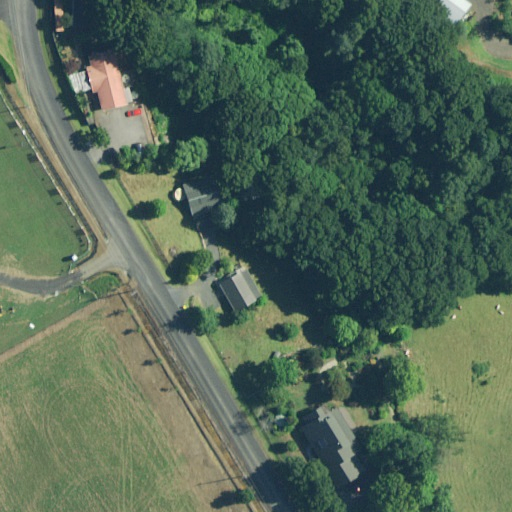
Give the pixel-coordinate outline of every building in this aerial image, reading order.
[(415,0),(451,27),(469,4),(463,0),(415,0)] [(71,92),(87,88),(88,92),(94,91),(99,109),(125,102),(121,86),(130,84),(123,57),(113,60),(110,48),(84,56),(87,64),(81,65),(82,69),(66,73),(71,92)] [(179,184),(191,216),(221,204),(210,173),(179,184)] [(242,268),(216,283),(231,310),(257,295),(242,268)] [(354,454),(357,452),(332,406),(322,412),(318,404),(298,415),(301,422),(297,424),(332,488),(363,470),(354,454)]
